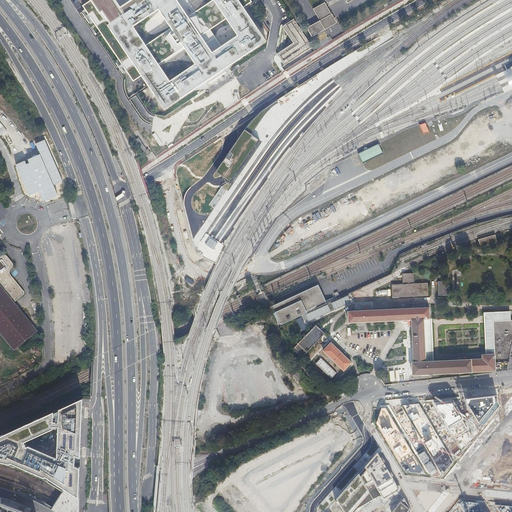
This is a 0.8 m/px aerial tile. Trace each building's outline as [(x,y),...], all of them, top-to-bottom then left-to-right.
[(93,0),(94,1),(84,7),(130,76),(135,83),(144,77),(169,115),(218,82),(270,48),(245,10),(253,4),(250,0),(93,0)] [(325,2),(313,8),(320,20),(324,28),(336,21),(325,2)] [(314,51),(292,19),(282,26),(293,42),(277,53),(284,64),(282,66),(284,69),(314,51)] [(308,26),(307,27),(312,36),(313,35),(319,32),(325,29),(324,28),(320,20),(313,23),(308,26)] [(146,145),(139,149),(142,153),(148,149),(146,145)] [(478,239),(480,247),(497,242),(494,234),(478,239)] [(210,238),(205,245),(213,250),(217,243),(210,238)] [(0,337),(13,353),(37,334),(14,305),(22,299),(23,297),(24,296),(23,294),(21,291),(18,288),(9,277),(9,275),(9,274),(9,273),(10,272),(12,270),(12,269),(13,267),(12,265),(9,262),(8,260),(6,258),(4,258),(3,258),(0,259),(0,337)] [(391,284),(391,297),(428,295),(428,283),(414,283),(413,272),(402,273),(402,284),(391,284)] [(448,281),(437,281),(438,295),(449,295),(448,281)] [(319,286),(273,307),(282,325),(328,304),(319,286)] [(349,322),(412,319),(424,319),(429,318),(430,318),(430,307),(349,311),(349,322)] [(472,371),(495,370),(494,362),(508,361),(511,338),(511,318),(509,319),(509,313),(485,314),(487,353),(481,354),(481,358),(472,359),(472,371)] [(431,361),(429,318),(424,319),(412,319),(414,362),(426,361),(431,361)] [(316,325),(293,348),(301,357),(324,334),(316,325)] [(331,343),(323,351),(344,371),(352,363),(331,343)] [(413,374),(472,371),(472,359),(431,361),(426,361),(414,362),(413,362),(413,374)] [(296,368),(290,374),(312,394),(316,390),(303,378),(305,377),(296,368)] [(497,395),(466,398),(467,402),(481,427),(499,406),(497,401),(497,395)] [(83,397),(0,435),(0,460),(12,463),(12,461),(45,478),(46,476),(79,497),(83,397)] [(473,437),(453,402),(435,404),(463,450),(473,437)] [(453,462),(419,403),(403,405),(402,407),(403,410),(443,475),(453,462)] [(405,471),(425,473),(386,407),(381,408),(376,423),(405,471)] [(359,475),(337,501),(343,511),(353,511),(358,509),(380,496),(383,500),(400,491),(378,455),(365,468),(367,472),(361,478),(359,475)] [(0,511),(28,511),(23,510),(0,501),(0,511)] [(483,511),(479,503),(463,502),(460,504),(464,511),(483,511)] [(409,511),(411,511),(401,503),(393,511),(409,511)]
